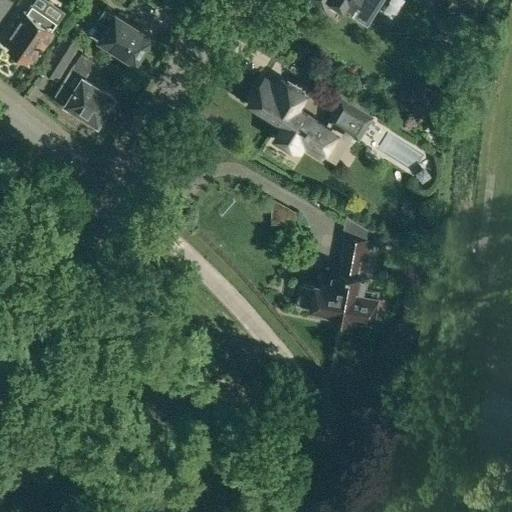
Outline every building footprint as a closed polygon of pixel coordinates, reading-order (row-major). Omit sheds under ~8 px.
[(50,0),(33,0),(31,4),(26,12),(25,12),(5,42),(14,48),(14,52),(20,56),(23,55),(32,61),(52,31),(66,11),(50,0)] [(328,1),(341,10),(344,6),(350,10),(351,9),(353,11),(350,15),(365,25),(380,0),(311,0),(323,8),(328,1)] [(444,0),(419,0),(438,11),(444,0)] [(107,27),(99,40),(135,62),(151,37),(115,14),(115,15),(104,8),(96,20),(107,27)] [(66,33),(60,42),(42,69),(56,78),(79,41),(66,33)] [(113,97),(85,80),(97,61),(83,52),(63,83),(66,85),(58,98),(67,103),(64,108),(76,115),(78,112),(84,116),(83,118),(92,124),(94,121),(97,123),(113,97)] [(321,156),(339,128),(357,139),(371,117),(341,98),(327,120),(329,121),(325,127),(295,108),(304,94),(281,79),(276,86),(264,78),(249,102),(283,123),(275,137),(298,151),(302,145),(321,156)] [(329,288),(315,285),(315,287),(300,284),(296,303),(311,306),(310,308),(318,310),(318,313),(364,322),(364,318),(372,319),(376,296),(363,294),(366,278),(358,277),(361,260),(367,261),(371,241),(344,236),(340,256),(344,257),(340,273),(331,272),(329,288)] [(397,275),(418,288),(426,273),(405,261),(397,275)]
